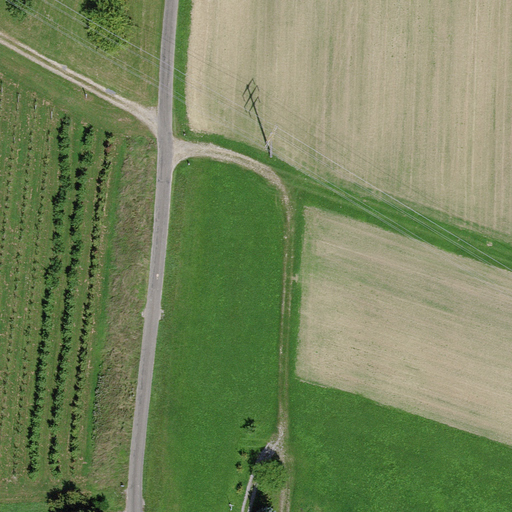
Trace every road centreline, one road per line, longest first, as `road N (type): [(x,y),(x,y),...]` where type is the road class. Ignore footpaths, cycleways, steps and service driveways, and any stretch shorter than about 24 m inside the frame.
road 1 (track): [(0,38),(146,116),(166,141),(266,170),(281,192),(292,236),(284,409),(249,511)]
road 2 (unclassified): [(135,511),(175,0)]
